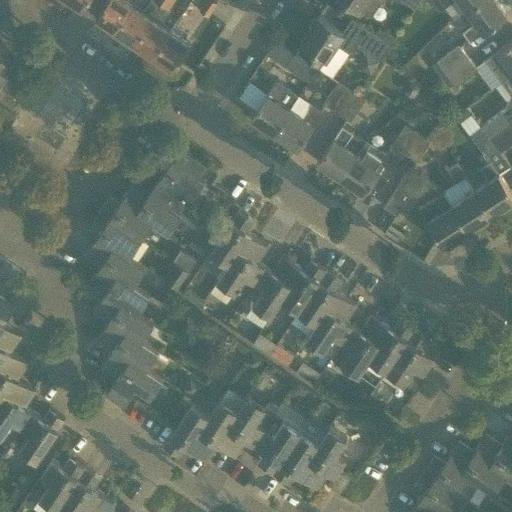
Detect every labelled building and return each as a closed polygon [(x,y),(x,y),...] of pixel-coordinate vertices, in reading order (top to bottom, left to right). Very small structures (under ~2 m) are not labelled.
[(69,0),(82,8),(87,0),(69,0)] [(107,0),(96,17),(115,30),(133,4),(126,0),(107,0)] [(149,0),(142,10),(133,4),(115,30),(134,43),(162,0),(149,0)] [(171,29),(162,23),(171,10),(168,8),(173,0),(162,0),(134,43),(153,56),(171,29)] [(213,0),(206,0),(200,10),(208,15),(217,2),(213,0)] [(431,0),(433,2),(435,0),(440,0),(446,6),(454,0),(458,0),(466,10),(478,0),(431,0)] [(496,0),(478,0),(466,10),(454,18),(471,40),(482,31),(483,32),(507,14),(496,0)] [(302,56),(318,66),(333,77),(357,41),(319,15),(302,41),(309,46),(302,56)] [(391,43),(369,28),(358,45),(380,60),(391,43)] [(190,42),(171,29),(153,56),(172,69),(190,42)] [(501,81),(511,73),(511,38),(496,50),(497,51),(485,60),(501,81)] [(447,73),(469,57),(458,43),(436,60),(447,73)] [(285,63),(309,80),(318,66),(302,56),(295,51),(287,63),(286,62),(285,63)] [(478,69),(469,57),(447,73),(454,83),(456,86),(478,69)] [(441,78),(447,73),(436,60),(431,65),(441,78)] [(454,83),(447,73),(441,78),(449,88),(454,83)] [(511,95),(511,73),(501,81),(511,95)] [(276,79),(267,92),(251,117),(274,133),(291,108),(299,95),(276,79)] [(323,101),(337,111),(351,89),(338,80),(323,101)] [(351,89),(337,111),(350,120),(365,98),(351,89)] [(291,108),(274,133),(298,148),(314,124),(314,123),(322,111),(311,104),(303,116),(291,108)] [(511,119),(504,109),(481,126),(492,140),(511,124),(511,119)] [(511,124),(492,140),(500,151),(511,142),(511,124)] [(317,161),(340,177),(365,140),(353,132),(343,125),(334,137),(317,161)] [(500,151),(492,140),(481,126),(470,134),(488,160),(500,151)] [(418,132),(405,153),(417,161),(430,141),(418,132)] [(388,178),(405,153),(391,144),(385,153),(365,140),(340,177),(364,193),(378,171),(388,178)] [(200,174),(207,163),(182,147),(175,158),(163,149),(152,165),(162,172),(155,184),(172,195),(178,186),(194,196),(206,178),(200,174)] [(474,189),(492,216),(511,202),(511,192),(499,173),(498,173),(490,161),(480,167),(489,179),(474,189)] [(136,210),(153,222),(169,232),(182,214),(179,212),(185,203),(172,195),(155,184),(150,190),(143,191),(142,185),(134,180),(127,191),(142,201),(136,210)] [(397,186),(384,206),(396,214),(409,194),(397,186)] [(451,204),(469,231),(492,216),(474,189),(452,203),(451,204)] [(99,210),(142,238),(153,222),(136,210),(142,201),(127,191),(120,201),(114,197),(110,203),(106,200),(99,210)] [(444,191),(429,201),(420,207),(428,219),(426,220),(445,248),(469,231),(451,204),(452,203),(444,191)] [(113,245),(130,256),(142,238),(99,210),(93,219),(97,222),(93,228),(99,232),(91,244),(108,254),(113,245)] [(248,254),(259,238),(248,230),(251,225),(245,221),(248,216),(239,210),(210,252),(228,264),(239,248),(248,254)] [(239,248),(228,264),(218,280),(235,292),(246,277),(254,282),(265,266),(258,261),(259,254),(264,253),(269,245),(259,238),(248,254),(239,248)] [(118,272),(135,283),(146,266),(130,256),(113,245),(108,254),(91,244),(84,254),(92,259),(97,258),(98,257),(103,260),(96,271),(112,281),(118,272)] [(196,260),(181,250),(174,259),(177,262),(190,270),(196,260)] [(265,266),(254,282),(263,288),(253,304),(271,316),(281,300),(292,283),(283,277),(293,261),(283,254),(277,262),(278,266),(272,270),(265,266)] [(292,283),(281,300),(298,312),(327,269),(317,263),(314,267),(308,263),(304,269),(293,261),(283,277),(292,283)] [(178,287),(190,270),(177,262),(166,279),(178,287)] [(327,269),(298,312),(316,323),(326,307),(337,313),(347,297),(336,290),(340,284),(334,280),(337,275),(327,269)] [(121,300),(139,311),(150,294),(135,283),(118,272),(112,281),(96,271),(89,282),(97,287),(101,286),(102,285),(107,288),(100,299),(115,309),(121,300)] [(204,298),(187,286),(181,294),(199,306),(204,298)] [(326,307),(316,323),(305,339),(323,351),(334,335),(343,341),(354,325),(346,320),(348,313),(352,312),(357,304),(347,297),(337,313),(326,307)] [(127,328),(144,339),(156,322),(139,311),(121,300),(115,309),(100,299),(93,310),(101,315),(106,314),(107,313),(112,316),(105,326),(121,338),(127,328)] [(0,343),(2,344),(12,328),(1,320),(4,315),(6,316),(10,315),(16,307),(6,300),(0,308),(0,343)] [(371,336),(382,320),(371,313),(366,321),(367,326),(368,327),(365,332),(354,325),(343,341),(332,356),(359,374),(369,359),(368,359),(379,342),(371,336)] [(386,371),(415,328),(405,321),(402,326),(396,322),(393,327),(382,320),(371,336),(379,342),(368,359),(369,359),(386,371)] [(132,356),(147,367),(159,349),(144,339),(127,328),(121,338),(105,326),(97,338),(105,343),(110,342),(111,341),(116,344),(109,355),(124,365),(132,356)] [(0,365),(8,371),(18,355),(7,348),(11,343),(12,344),(17,343),(22,335),(12,328),(2,344),(0,343),(0,365)] [(386,371),(404,383),(416,390),(426,374),(424,372),(435,356),(424,348),(427,343),(421,339),(424,334),(415,328),(386,371)] [(277,343),(271,354),(287,365),(293,355),(277,343)] [(0,401),(6,393),(15,399),(25,383),(14,375),(17,370),(19,371),(24,370),(29,362),(18,355),(8,371),(0,365),(0,401)] [(112,384),(129,395),(135,386),(151,396),(163,377),(147,367),(132,356),(124,365),(109,355),(101,366),(109,371),(114,370),(115,369),(120,372),(112,384)] [(190,379),(183,389),(194,396),(200,386),(190,379)] [(20,427),(21,428),(32,410),(21,403),(24,398),(26,399),(30,398),(36,390),(25,383),(15,399),(6,393),(0,401),(0,435),(10,442),(20,427)] [(112,384),(105,394),(122,405),(129,395),(112,384)] [(253,444),(265,427),(265,426),(276,409),(279,405),(269,399),(265,405),(248,393),(247,395),(237,409),(226,426),(236,432),(225,448),(236,456),(241,448),(241,443),(239,442),(243,437),(253,444)] [(221,398),(210,414),(199,430),(208,437),(197,452),(208,460),(213,452),(212,447),(211,446),(214,441),(225,448),(236,432),(226,426),(237,409),(221,398)] [(199,430),(210,414),(192,402),(164,444),(174,451),(176,447),(182,451),(186,445),(197,452),(208,437),(199,430)] [(265,427),(253,444),(264,452),(261,457),(267,462),(264,466),(273,472),(301,430),(284,417),(285,415),(276,409),(265,426),(265,427)] [(19,449),(37,461),(66,418),(54,411),(52,415),(47,412),(43,418),(32,410),(21,428),(30,434),(19,449)] [(324,468),(350,486),(363,466),(339,450),(347,438),(330,426),(319,442),(308,459),(317,465),(307,481),(317,487),(322,479),(321,474),(320,473),(324,468)] [(301,430),(273,472),(283,479),(286,475),(292,479),(295,474),(307,481),(317,465),(308,459),(319,442),(301,430)] [(489,462),(506,474),(511,478),(511,438),(507,436),(503,443),(496,442),(495,437),(487,432),(480,442),(495,452),(489,462)] [(459,439),(453,449),(468,459),(462,468),(479,480),(495,491),(506,474),(489,462),(495,452),(480,442),(472,454),(467,450),(468,449),(467,444),(459,439)] [(467,498),(479,480),(462,468),(468,459),(453,449),(445,460),(439,456),(436,460),(432,458),(424,469),(467,498)] [(52,459),(41,476),(50,482),(39,497),(58,509),(86,467),(74,459),(72,463),(67,460),(63,466),(52,459)] [(58,509),(61,511),(79,511),(85,505),(94,511),(105,494),(95,487),(98,481),(94,478),(97,474),(86,467),(58,509)] [(417,502),(425,508),(431,511),(433,511),(439,503),(452,511),(470,511),(476,504),(467,498),(424,469),(417,480),(421,483),(418,488),(424,491),(417,502)] [(102,511),(104,510),(106,511),(111,510),(116,502),(105,494),(94,511),(85,505),(79,511),(102,511)] [(433,511),(431,511),(425,508),(417,502),(410,511),(452,511),(439,503),(433,511)]
